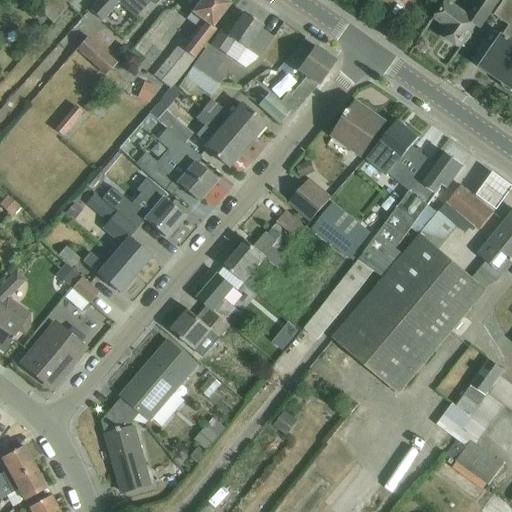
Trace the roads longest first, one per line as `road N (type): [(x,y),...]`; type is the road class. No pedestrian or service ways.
road 1 (residential): [(50,428),(366,49)]
road 2 (tertiary): [(511,153),(366,49)]
